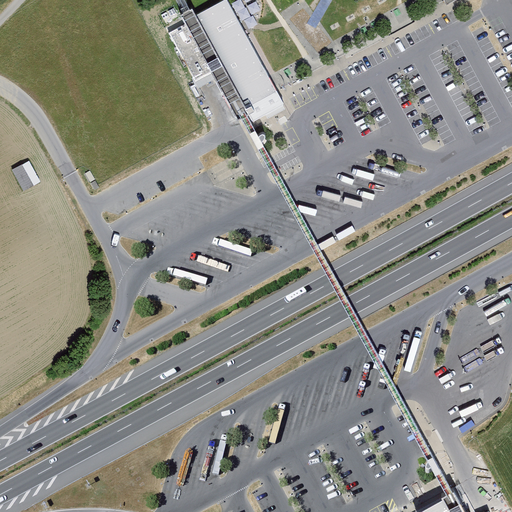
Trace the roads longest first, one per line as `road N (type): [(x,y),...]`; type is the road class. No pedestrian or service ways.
road 1 (motorway): [(0,495),(511,217)]
road 2 (motorway): [(511,182),(0,460)]
